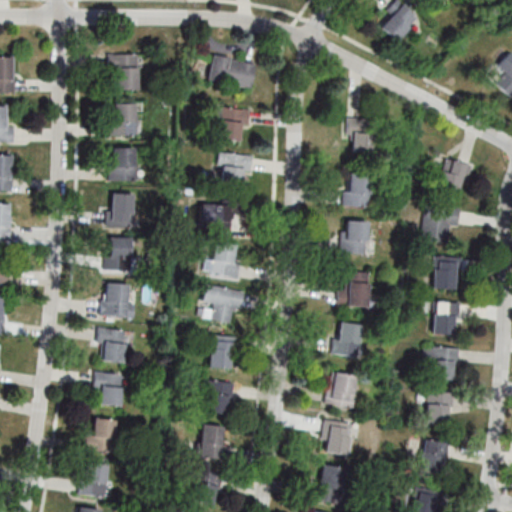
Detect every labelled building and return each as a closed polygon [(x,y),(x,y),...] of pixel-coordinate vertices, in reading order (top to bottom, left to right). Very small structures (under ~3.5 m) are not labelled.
[(416,17),(395,0),(393,0),(385,11),(390,15),(378,30),(394,43),(416,17)] [(110,90),(137,90),(136,55),(110,55),(110,90)] [(0,92),(12,93),(13,58),(0,57),(0,92)] [(252,86),(254,62),(210,57),(207,82),(252,86)] [(110,135),(133,136),(134,104),(110,104),(110,135)] [(0,142),(11,142),(11,126),(4,126),(4,105),(0,105),(0,142)] [(247,109),(219,108),(217,139),(238,140),(239,125),(247,125),(247,109)] [(351,135),(350,152),(369,153),(370,117),(345,116),(345,135),(351,135)] [(133,145),(111,145),(111,166),(107,167),(107,181),(134,180),(133,145)] [(221,165),(219,181),(241,184),(243,171),(249,172),(251,155),(217,151),(215,165),(221,165)] [(0,190),(9,191),(10,153),(0,152),(0,190)] [(467,162),(444,156),(436,190),(458,196),(467,162)] [(341,206),(367,207),(368,176),(347,175),(347,192),(341,191),(341,206)] [(104,226),(135,227),(136,192),(110,191),(110,211),(105,210),(104,226)] [(0,241),(7,241),(8,202),(0,201),(0,241)] [(458,208),(423,204),(419,240),(445,243),(447,226),(456,227),(458,208)] [(229,205),(199,205),(199,226),(229,227),(229,205)] [(338,254),(365,254),(366,219),(345,218),(345,231),(339,231),(338,254)] [(128,271),(129,236),(108,235),(108,256),(103,256),(102,270),(128,271)] [(214,241),(208,274),(236,279),(240,260),(232,258),(234,245),(214,241)] [(431,289),(454,290),(454,265),(459,265),(460,256),(432,256),(431,289)] [(365,307),(367,271),(346,270),(346,290),(336,290),(335,306),(365,307)] [(99,316),(133,317),(134,304),(126,303),(126,282),(105,281),(104,300),(99,300),(99,316)] [(200,302),(212,304),(208,319),(228,324),(232,309),(239,310),(243,291),(204,283),(200,302)] [(457,301),(432,300),(431,334),(451,334),(452,318),(456,318),(457,301)] [(330,354),(356,357),(359,323),(338,321),(336,340),(331,340),(330,354)] [(101,344),(101,362),(122,362),(123,329),(96,328),(96,343),(101,344)] [(232,369),(233,336),(210,334),(208,368),(232,369)] [(426,347),(424,380),(454,381),(455,348),(426,347)] [(324,403),(350,408),(355,375),(329,371),(324,403)] [(119,373),(93,372),(92,388),(98,388),(98,405),(118,406),(119,373)] [(232,381),(207,380),(206,413),(226,414),(227,395),(231,395),(232,381)] [(446,406),(450,406),(451,393),(425,392),(423,425),(445,426),(446,406)] [(83,435),(83,451),(111,452),(112,418),(91,418),(91,436),(83,435)] [(319,440),(325,441),(323,453),(347,456),(352,424),(322,419),(319,440)] [(220,459),(221,425),(199,424),(198,458),(220,459)] [(438,478),(446,445),(423,440),(415,472),(438,478)] [(102,497),(104,464),(79,462),(77,495),(102,497)] [(315,500),(339,503),(344,466),(320,463),(315,500)] [(214,504),(215,473),(193,472),(192,503),(214,504)] [(408,511),(434,511),(437,491),(412,487),(408,511)]
